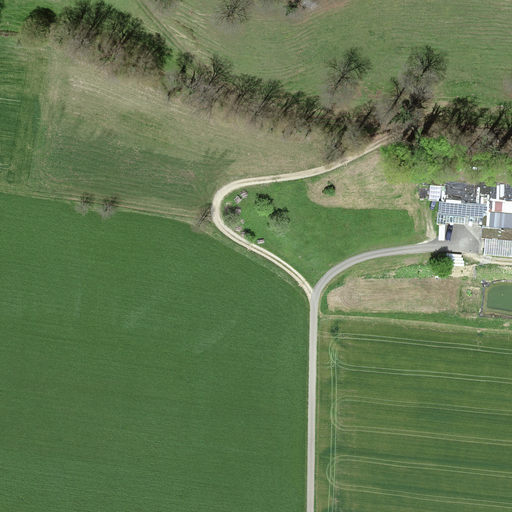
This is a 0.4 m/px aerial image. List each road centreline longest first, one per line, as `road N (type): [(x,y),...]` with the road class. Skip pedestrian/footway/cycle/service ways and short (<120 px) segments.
road 1 (track): [(312,307),(302,284),(218,219),(218,195),(327,170),(404,131),(511,137)]
road 2 (track): [(311,511),(312,307),(322,285),(374,253),(449,244),(486,260),(511,259)]
road 3 (track): [(139,0),(228,98),(312,121),(404,131)]
road 4 (track): [(218,219),(0,189)]
